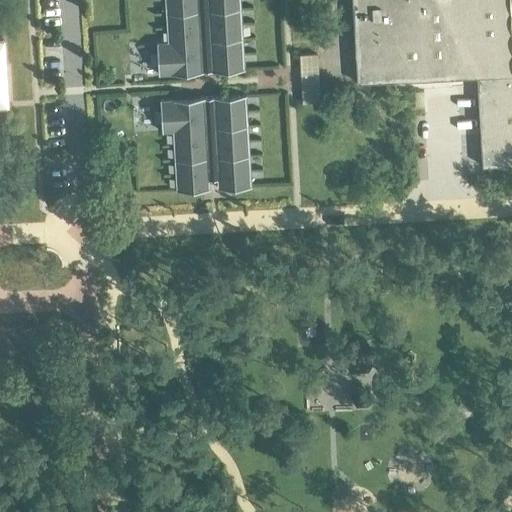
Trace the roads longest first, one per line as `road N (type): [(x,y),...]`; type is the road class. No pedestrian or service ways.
road 1 (unclassified): [(89,226),(511,204)]
road 2 (unclassified): [(100,511),(89,226)]
road 3 (unclassified): [(81,227),(69,0)]
